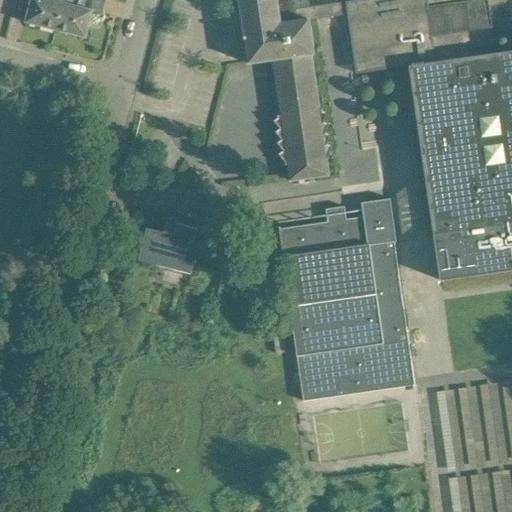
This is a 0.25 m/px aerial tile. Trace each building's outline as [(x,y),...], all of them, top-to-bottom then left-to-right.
[(63,0),(30,0),(25,22),(55,30),(63,0)] [(105,0),(63,0),(55,30),(86,38),(93,11),(102,13),(105,0)] [(409,65),(440,280),(511,269),(511,50),(472,56),(464,0),(239,0),(245,36),(244,36),(248,63),(272,60),(280,115),(277,115),(277,118),(274,121),(280,128),(275,132),(281,139),(277,143),(283,150),(279,154),(285,161),(285,165),(288,164),(290,181),(329,175),(326,159),(329,158),(332,146),(328,145),(331,135),(327,134),(329,124),(325,123),(327,113),(323,109),(319,109),(311,54),(314,54),(314,51),(313,45),(310,46),(307,28),(310,27),(309,22),(310,21),(310,20),(348,14),(356,73),(409,65)] [(303,401),(415,385),(386,181),(357,186),(359,200),(342,202),(340,189),(321,192),(323,205),(276,211),(303,401)] [(147,228),(139,260),(158,265),(191,273),(199,241),(195,240),(197,229),(177,223),(178,220),(177,220),(176,219),(175,219),(174,218),(173,218),(172,218),(171,218),(170,218),(169,217),(168,217),(164,232),(147,228)] [(511,511),(511,379),(437,388),(451,511),(511,511)]
